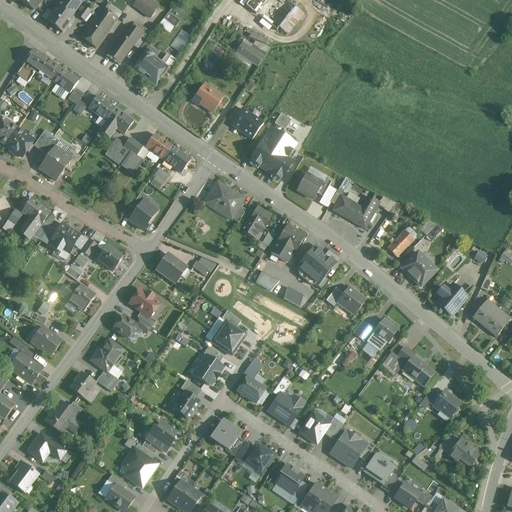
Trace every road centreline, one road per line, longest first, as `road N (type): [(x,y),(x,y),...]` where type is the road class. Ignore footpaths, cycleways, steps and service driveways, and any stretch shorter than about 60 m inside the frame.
road 1 (residential): [(511,389),(338,244),(211,160)]
road 2 (residential): [(211,160),(0,5)]
road 3 (residential): [(146,253),(0,454)]
road 4 (residential): [(383,511),(219,399)]
road 5 (residential): [(0,165),(146,253)]
road 6 (residential): [(219,399),(148,504)]
